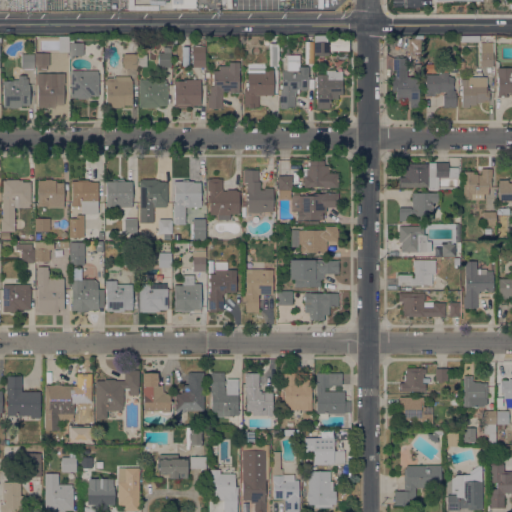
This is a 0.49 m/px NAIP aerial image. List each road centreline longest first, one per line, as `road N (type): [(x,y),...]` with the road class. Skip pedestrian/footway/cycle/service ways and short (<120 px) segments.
road 1 (tertiary): [(511,25),(0,23)]
road 2 (residential): [(511,136),(0,137)]
road 3 (tertiary): [(369,511),(366,23)]
road 4 (residential): [(383,341),(0,341)]
road 5 (residential): [(511,341),(383,341)]
